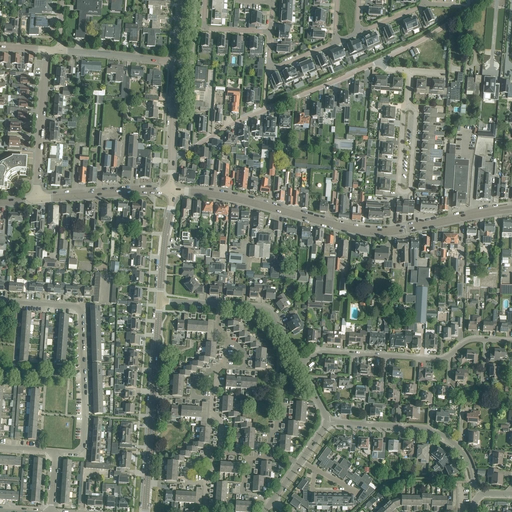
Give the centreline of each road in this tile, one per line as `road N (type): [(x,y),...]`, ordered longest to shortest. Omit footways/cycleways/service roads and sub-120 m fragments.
road 1 (tertiary): [(511,208),(386,232),(171,191)]
road 2 (unclassified): [(171,156),(380,61)]
road 3 (tertiary): [(144,511),(159,300)]
road 4 (unclassified): [(55,451),(82,445),(81,312)]
road 5 (residential): [(37,199),(46,49)]
road 6 (tertiary): [(37,199),(171,191)]
road 7 (unclassified): [(380,61),(485,0)]
